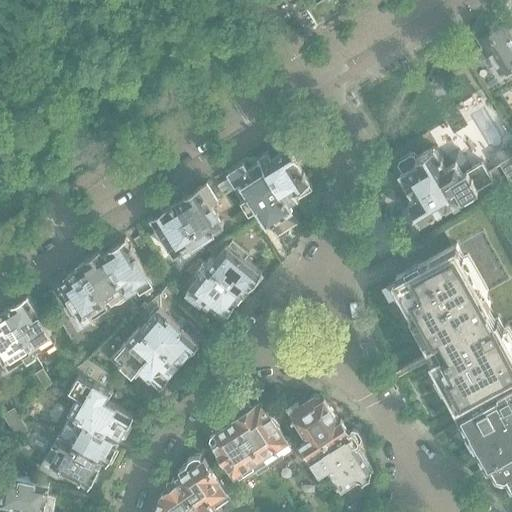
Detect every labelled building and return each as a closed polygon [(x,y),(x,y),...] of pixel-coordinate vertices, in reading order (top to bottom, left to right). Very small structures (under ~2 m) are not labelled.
[(335,10),(344,5),(341,0),(323,0),(307,10),(307,11),(309,10),(316,21),(335,10)] [(511,66),(511,38),(502,22),(478,37),(485,47),(476,53),(481,61),(490,55),(501,74),(511,66)] [(310,182),(298,163),(301,161),(299,159),(304,157),(296,144),(291,147),(290,145),(283,149),(277,139),(268,145),(269,151),(259,157),(261,160),(289,204),(290,203),(313,188),(309,182),(310,182)] [(447,207),(493,179),(483,162),(471,168),(459,148),(441,158),(434,147),(417,157),(415,154),(411,153),(400,160),(399,164),(403,171),(401,172),(416,197),(409,200),(421,220),(446,205),(447,207)] [(511,149),(491,161),(495,167),(502,163),(511,180),(511,149)] [(289,204),(261,160),(248,168),(244,162),(229,171),(232,176),(228,178),(249,212),(257,207),(267,224),(293,208),(290,203),(289,204)] [(228,229),(212,204),(220,199),(208,181),(200,186),(200,185),(174,202),(201,244),(202,243),(202,242),(215,234),(217,236),(228,229)] [(201,244),(174,202),(151,216),(178,258),(201,244)] [(511,251),(487,206),(444,232),(452,246),(396,276),(398,279),(387,285),(395,300),(406,294),(415,311),(413,311),(430,341),(431,341),(438,355),(434,357),(444,376),(433,381),(441,396),(452,390),(458,401),(511,371),(511,251)] [(155,282),(126,237),(110,247),(110,248),(103,253),(128,294),(139,287),(142,290),(155,282)] [(262,271),(245,257),(250,252),(233,240),(229,245),(227,244),(222,251),(218,248),(205,264),(242,292),(244,294),(262,271)] [(128,294),(103,253),(100,248),(85,258),(85,259),(78,263),(80,266),(107,308),(108,308),(106,304),(115,300),(116,301),(117,301),(120,301),(124,299),(127,296),(128,294)] [(242,292),(205,264),(204,263),(194,276),(198,278),(190,288),(224,315),(242,292)] [(107,308),(80,266),(66,274),(65,272),(57,276),(61,283),(54,288),(79,328),(89,322),(88,320),(93,316),(94,317),(107,308)] [(179,290),(171,283),(165,288),(174,296),(179,290)] [(182,326),(177,321),(181,317),(171,308),(178,299),(174,296),(165,288),(148,304),(145,301),(142,304),(142,305),(150,315),(152,316),(141,329),(181,362),(181,361),(190,351),(191,350),(200,341),(190,332),(195,326),(188,319),(182,326)] [(56,339),(28,294),(13,303),(13,304),(5,309),(34,354),(43,348),(48,349),(54,345),(56,339)] [(142,304),(136,295),(131,298),(137,309),(142,305),(142,304)] [(34,354),(5,309),(0,312),(0,365),(5,362),(9,367),(23,359),(26,364),(36,357),(34,354)] [(181,362),(141,329),(140,327),(112,358),(121,366),(122,364),(133,374),(141,365),(161,383),(169,375),(179,363),(180,363),(181,362)] [(135,413),(105,397),(110,389),(104,386),(111,374),(89,359),(77,366),(82,370),(81,371),(71,388),(79,393),(70,410),(80,415),(120,438),(128,422),(129,423),(135,413)] [(52,382),(43,368),(36,372),(45,387),(52,382)] [(463,408),(459,410),(468,427),(479,448),(480,448),(489,465),(491,463),(497,474),(505,477),(508,475),(508,476),(511,483),(511,380),(469,405),(463,408)] [(348,429),(341,418),(339,419),(324,397),(321,399),(320,397),(318,395),(315,395),(313,395),(300,403),(298,400),(288,407),(308,437),(300,443),(309,456),(348,429)] [(237,415),(235,416),(236,417),(269,467),(283,458),(279,451),(292,443),(268,407),(264,401),(260,400),(252,405),(245,404),(239,408),(237,415)] [(28,428),(17,410),(14,406),(3,413),(19,439),(28,428)] [(116,445),(121,438),(120,438),(80,415),(75,423),(68,419),(60,434),(104,459),(108,461),(117,446),(116,445)] [(212,433),(211,437),(221,451),(234,472),(240,481),(255,471),(258,475),(269,467),(236,417),(229,421),(227,418),(223,418),(217,422),(216,425),(218,429),(212,433)] [(373,466),(358,443),(360,442),(361,436),(357,430),(352,429),(350,431),(349,429),(348,429),(309,456),(321,475),(331,469),(335,476),(331,479),(335,485),(340,482),(343,486),(357,477),(363,478),(371,473),(373,466)] [(90,484),(104,459),(60,434),(41,467),(53,474),(58,472),(61,468),(90,484)] [(182,471),(177,475),(179,478),(201,511),(218,511),(215,506),(230,496),(229,493),(226,489),(204,457),(203,458),(200,454),(194,454),(190,458),(188,463),(187,463),(181,467),(181,469),(182,471)] [(48,492),(50,482),(1,471),(0,476),(0,484),(5,486),(1,502),(45,511),(45,510),(53,511),(57,495),(49,494),(49,492),(48,492)] [(201,511),(179,478),(174,478),(167,483),(164,489),(166,491),(162,493),(159,500),(154,511),(201,511)]
